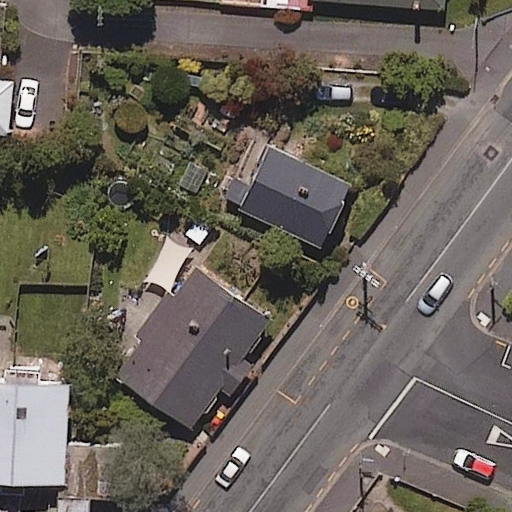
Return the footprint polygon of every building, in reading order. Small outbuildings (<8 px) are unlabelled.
[(308,0),(309,1),(443,10),(443,0),(308,0)] [(0,132),(14,134),(19,80),(0,78),(0,40),(2,13),(0,13),(0,132)] [(352,185),(271,148),(243,208),(324,246),(352,185)] [(258,362),(251,356),(277,320),(206,267),(182,299),(176,294),(147,333),(154,338),(124,377),(196,431),(225,391),(233,396),(258,362)] [(0,381),(0,481),(58,486),(55,511),(87,511),(88,501),(119,503),(123,445),(76,441),(80,387),(0,381)]
